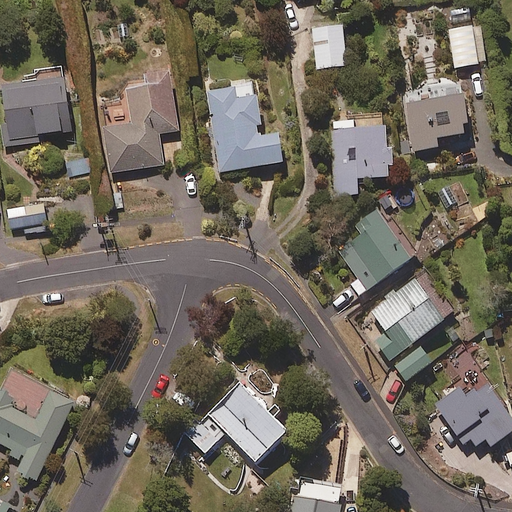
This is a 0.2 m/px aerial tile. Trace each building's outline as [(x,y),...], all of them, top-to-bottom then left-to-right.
[(486,67),(481,29),(450,33),(455,71),(486,67)] [(346,70),(344,30),(315,31),(317,71),(346,70)] [(434,38),(416,39),(417,58),(436,56),(434,38)] [(70,135),(63,69),(38,72),(40,85),(2,89),(9,148),(35,144),(35,139),(70,135)] [(177,135),(171,77),(159,79),(160,93),(128,96),(131,130),(106,133),(110,175),(163,169),(159,137),(177,135)] [(263,138),(256,87),(208,94),(219,176),(283,167),(279,136),(263,138)] [(469,139),(465,103),(447,105),(445,88),(406,93),(413,154),(438,151),(437,142),(469,139)] [(356,132),(356,125),(333,125),(334,198),(358,197),(358,181),(389,181),(388,132),(356,132)] [(88,174),(84,157),(66,161),(69,178),(88,174)] [(47,227),(44,208),(8,213),(11,232),(47,227)] [(412,266),(379,214),(357,228),(362,238),(339,252),(358,282),(351,287),(359,299),(412,266)] [(444,328),(414,285),(371,313),(387,338),(377,345),(389,364),(444,328)] [(432,367),(422,351),(395,368),(406,384),(432,367)] [(511,438),(511,427),(486,383),(463,396),(461,393),(437,407),(460,445),(467,441),(473,452),(487,444),(491,451),(511,438)] [(288,437),(239,388),(187,439),(206,458),(226,437),(257,468),(288,437)] [(12,403),(0,396),(0,446),(25,459),(17,475),(36,485),(74,407),(51,396),(37,424),(9,410),(12,403)] [(341,511),(292,501),(290,511),(341,511)]
